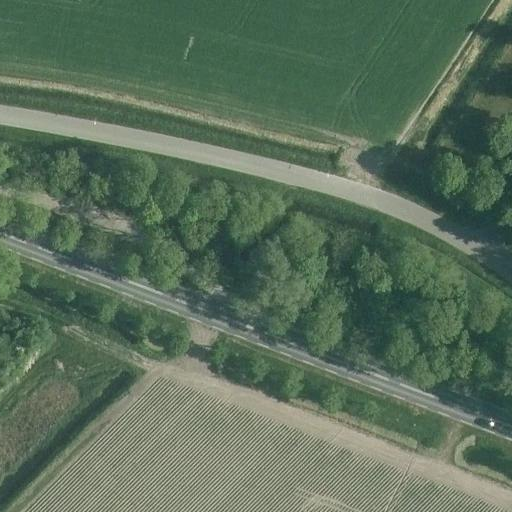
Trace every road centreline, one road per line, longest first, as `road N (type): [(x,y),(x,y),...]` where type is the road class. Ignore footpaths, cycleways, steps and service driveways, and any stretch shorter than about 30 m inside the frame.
road 1 (primary): [(511,426),(0,236)]
road 2 (unclassified): [(511,271),(394,204),(214,155),(0,113)]
road 3 (track): [(0,308),(122,356),(144,374)]
